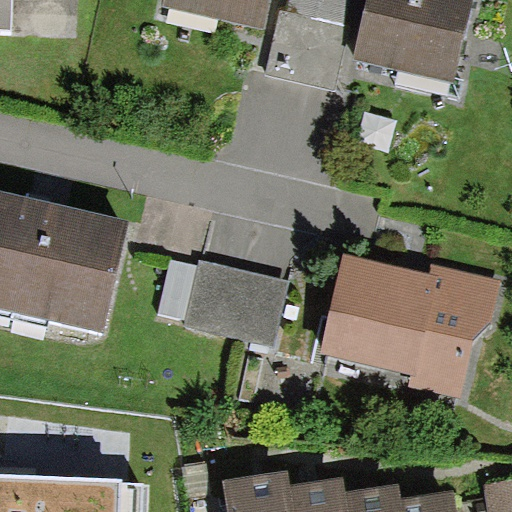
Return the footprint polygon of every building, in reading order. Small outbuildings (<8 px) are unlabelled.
[(0,0),(0,25),(11,26),(11,0),(0,0)] [(270,0),(166,0),(166,4),(265,25),(270,0)] [(362,25),(367,0),(290,0),(288,10),(352,23),(362,25)] [(474,0),(367,0),(362,25),(354,57),(455,81),(474,0)] [(352,23),(288,10),(281,8),(267,76),(338,91),(352,23)] [(131,222),(0,191),(0,309),(105,334),(131,222)] [(430,277),(347,258),(324,352),(414,374),(411,386),(463,398),(476,343),(492,327),(503,280),(433,264),(430,277)] [(202,260),(200,267),(188,319),(186,326),(273,347),(289,280),(202,260)] [(188,319),(200,267),(174,261),(162,313),(188,319)] [(288,468),(224,478),(230,511),(460,511),(457,490),(403,499),(401,482),(346,491),(344,478),(291,487),(288,468)] [(134,511),(135,490),(0,484),(0,511),(134,511)] [(511,511),(511,485),(489,489),(492,511),(511,511)]
